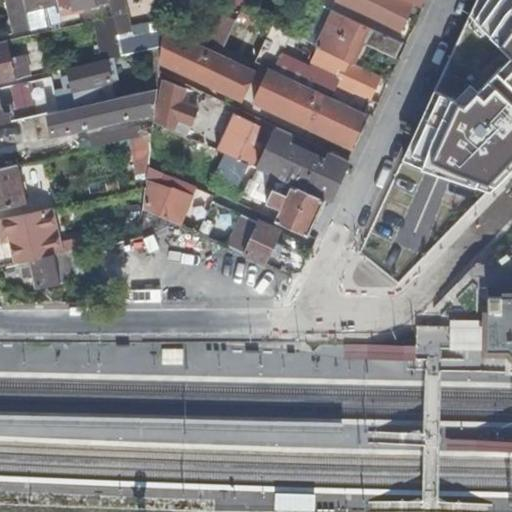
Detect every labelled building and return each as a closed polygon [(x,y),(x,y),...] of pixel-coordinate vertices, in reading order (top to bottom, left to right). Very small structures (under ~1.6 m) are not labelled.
[(6,0),(13,33),(29,29),(25,11),(22,0),(6,0)] [(94,3),(105,0),(22,0),(25,11),(46,7),(49,23),(60,20),(56,1),(61,0),(69,0),(71,9),(95,4),(94,3)] [(106,0),(108,6),(109,8),(122,5),(120,0),(106,0)] [(339,0),(366,13),(400,29),(412,4),(403,0),(339,0)] [(316,45),(333,9),(331,8),(320,3),(304,39),(316,45)] [(122,5),(109,8),(111,17),(116,43),(130,40),(122,5)] [(236,52),(252,15),(240,9),(236,18),(234,21),(223,46),(236,52)] [(333,9),(316,45),(319,46),(347,59),(353,62),(362,40),(390,53),(400,40),(353,18),(333,9)] [(214,11),(202,37),(223,46),(234,21),(214,11)] [(93,21),(101,59),(111,57),(119,55),(116,43),(111,17),(102,19),(93,21)] [(162,30),(163,19),(151,18),(149,34),(162,30)] [(255,61),(272,24),(259,18),(242,56),(255,61)] [(170,34),(175,24),(163,19),(162,30),(160,46),(159,60),(241,98),(253,73),(170,34)] [(272,24),(255,61),(269,68),(368,114),(375,100),(369,97),(379,76),(345,61),(347,59),(319,46),(315,56),(311,63),(340,76),(338,78),(277,50),(286,31),(272,24)] [(130,40),(116,43),(119,55),(150,49),(160,46),(162,30),(149,34),(130,40)] [(8,57),(4,40),(0,41),(0,81),(12,79),(11,73),(20,71),(17,56),(8,57)] [(150,49),(146,91),(156,89),(158,71),(159,60),(160,46),(150,49)] [(63,89),(53,92),(57,111),(114,98),(110,81),(109,75),(114,74),(111,57),(101,59),(66,67),(67,73),(60,75),(63,89)] [(353,147),(368,114),(269,68),(254,100),(353,147)] [(162,76),(153,119),(189,132),(198,106),(180,99),(185,85),(162,76)] [(16,120),(35,116),(32,103),(50,99),(46,78),(9,86),(16,120)] [(51,134),(153,112),(156,89),(146,91),(114,98),(57,111),(47,113),(51,134)] [(0,111),(0,122),(8,121),(7,117),(11,116),(10,110),(0,111)] [(233,112),(216,148),(223,151),(241,159),(252,164),(259,147),(253,144),(261,125),(233,112)] [(194,158),(202,141),(164,124),(157,140),(194,158)] [(87,137),(89,148),(139,137),(151,134),(152,128),(140,131),(139,126),(87,137)] [(265,149),(257,167),(271,173),(323,197),(329,200),(348,159),(329,151),(325,160),(287,143),(292,133),(276,126),(267,145),(261,143),(259,147),(265,149)] [(135,172),(147,174),(148,166),(151,134),(139,137),(135,172)] [(259,147),(252,164),(257,167),(265,149),(259,147)] [(215,175),(238,183),(245,165),(221,156),(215,175)] [(403,230),(435,172),(407,158),(376,215),(403,230)] [(0,205),(22,201),(14,164),(0,167),(0,205)] [(178,224),(195,187),(165,173),(148,166),(147,174),(145,186),(143,208),(178,224)] [(279,207),(274,218),(307,232),(323,197),(271,173),(265,185),(270,187),(265,200),(279,207)] [(44,224),(41,211),(3,219),(12,259),(30,254),(31,258),(60,252),(53,221),(44,224)] [(273,242),(278,231),(279,229),(259,220),(258,222),(245,216),(230,247),(263,263),(268,252),(278,256),(283,246),(273,242)] [(65,250),(71,280),(90,276),(88,245),(65,250)] [(33,274),(36,287),(71,280),(65,250),(60,252),(31,258),(23,260),(27,275),(33,274)] [(508,355),(511,354),(511,292),(493,292),(485,292),(485,298),(485,318),(485,329),(485,350),(485,355),(508,355)] [(481,317),(450,317),(450,346),(481,347),(481,317)] [(343,444),(344,425),(0,415),(0,433),(244,441),(343,444)] [(459,439),(451,439),(451,451),(459,451),(476,451),(511,451),(511,439),(476,439),(459,439)] [(340,511),(341,494),(251,491),(251,510),(313,511),(340,511)]
